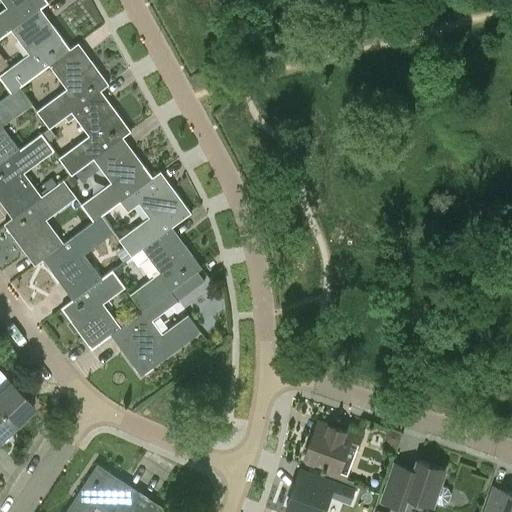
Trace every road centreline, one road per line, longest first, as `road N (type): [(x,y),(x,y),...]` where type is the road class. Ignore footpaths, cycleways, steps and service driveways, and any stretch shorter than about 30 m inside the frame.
road 1 (residential): [(266,369),(259,273),(234,191),(127,0)]
road 2 (residential): [(511,453),(266,369)]
road 3 (residential): [(247,472),(91,400)]
road 4 (residential): [(91,400),(0,281)]
road 5 (residential): [(14,511),(91,400)]
